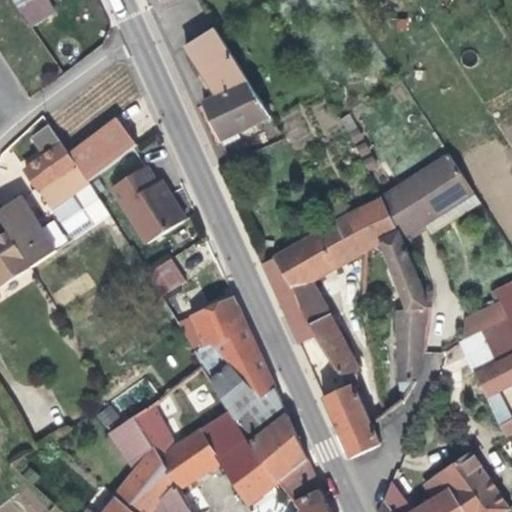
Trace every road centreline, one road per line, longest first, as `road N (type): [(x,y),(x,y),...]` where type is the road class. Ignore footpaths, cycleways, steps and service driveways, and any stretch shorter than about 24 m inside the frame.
road 1 (secondary): [(360,511),(146,41)]
road 2 (residential): [(146,41),(0,138)]
